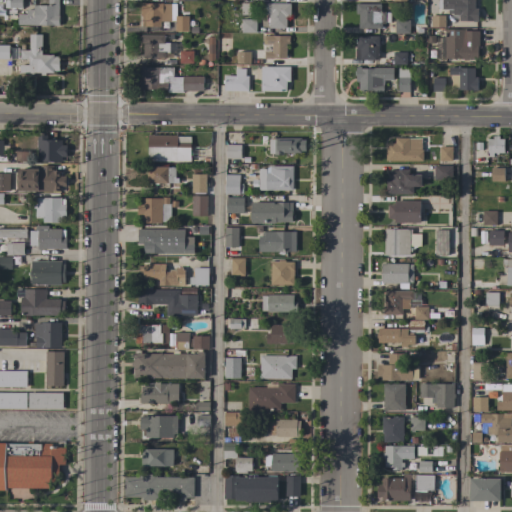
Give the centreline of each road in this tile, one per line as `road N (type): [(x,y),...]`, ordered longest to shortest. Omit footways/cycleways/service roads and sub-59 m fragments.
road 1 (secondary): [(97,511),(99,0)]
road 2 (tertiary): [(99,115),(511,118)]
road 3 (residential): [(341,511),(344,117)]
